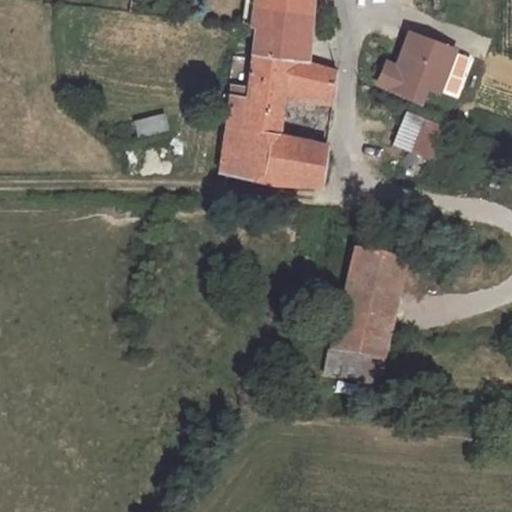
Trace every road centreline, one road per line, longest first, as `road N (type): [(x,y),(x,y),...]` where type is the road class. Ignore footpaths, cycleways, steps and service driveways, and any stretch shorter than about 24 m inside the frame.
road 1 (track): [(0,184),(139,185),(331,202)]
road 2 (residential): [(336,0),(349,67),(331,202)]
